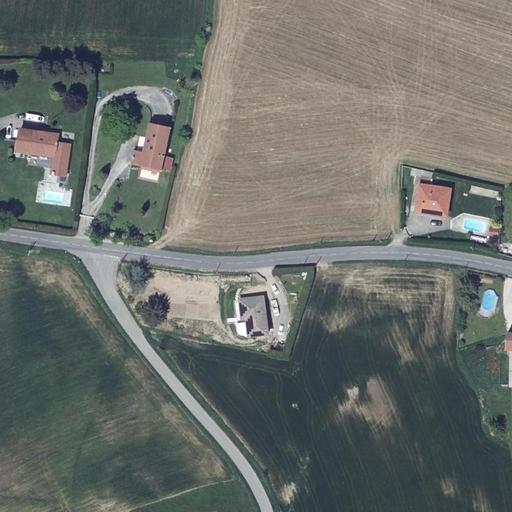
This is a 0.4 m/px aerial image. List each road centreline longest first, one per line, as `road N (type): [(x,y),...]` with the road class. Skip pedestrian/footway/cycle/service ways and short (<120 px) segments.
road 1 (secondary): [(102,248),(237,263),(449,255),(511,271)]
road 2 (unclassified): [(267,511),(247,467),(107,291),(102,248)]
